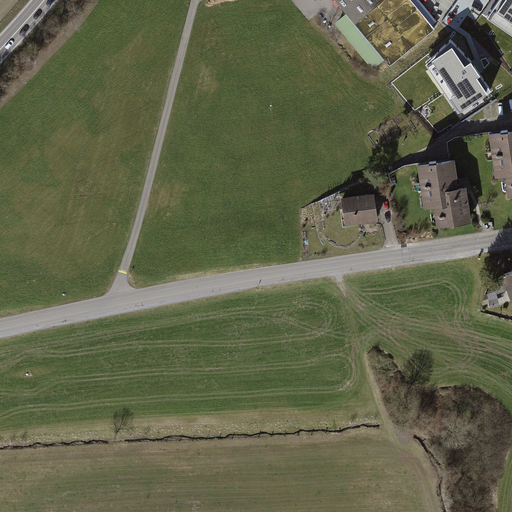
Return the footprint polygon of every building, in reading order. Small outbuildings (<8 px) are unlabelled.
[(332,0),(389,69),(435,32),(409,0),(332,0)] [(511,0),(499,0),(487,17),(511,33),(511,0)] [(459,111),(490,90),(471,62),(451,41),(429,64),(459,111)] [(511,127),(489,131),(495,175),(505,173),(508,193),(511,192),(511,127)] [(455,156),(417,162),(424,206),(434,205),(437,225),(472,219),(466,184),(459,186),(455,156)] [(374,193),(341,197),(344,225),(377,221),(374,193)] [(511,269),(502,274),(511,297),(511,296),(511,269)] [(497,290),(487,293),(490,306),(500,304),(497,290)]
